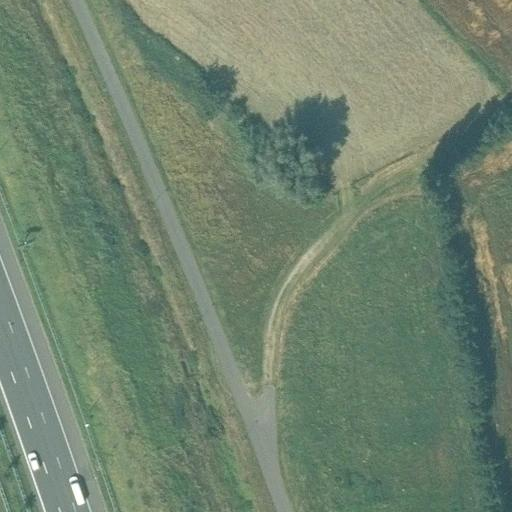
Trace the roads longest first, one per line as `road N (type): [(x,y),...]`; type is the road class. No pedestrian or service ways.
road 1 (residential): [(283,511),(194,277),(74,0)]
road 2 (track): [(511,100),(352,212),(313,250),(274,314),(269,391)]
road 3 (motorway): [(69,511),(0,319)]
